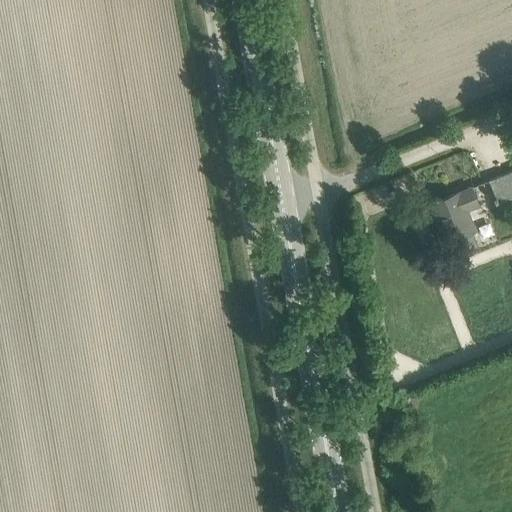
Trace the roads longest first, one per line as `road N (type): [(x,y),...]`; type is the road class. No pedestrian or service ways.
road 1 (unclassified): [(376,511),(320,199)]
road 2 (primary): [(338,511),(285,211)]
road 3 (unclassified): [(247,224),(298,511)]
road 4 (unclassified): [(207,0),(247,224)]
road 5 (primary): [(285,211),(247,0)]
road 6 (unclassified): [(320,199),(511,126)]
road 7 (unclassified): [(320,199),(285,0)]
